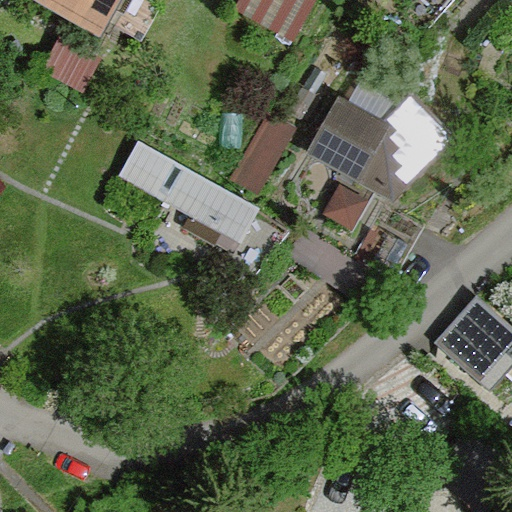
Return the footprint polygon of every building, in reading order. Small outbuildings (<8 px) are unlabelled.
[(119,0),(44,0),(102,32),(119,0)] [(247,0),(242,9),(295,38),(315,0),(247,0)] [(511,0),(423,0),(441,17),(457,0),(511,0)] [(511,5),(490,29),(511,47),(511,5)] [(97,85),(112,51),(72,33),(57,68),(97,85)] [(384,129),(341,105),(313,153),(392,197),(451,139),(414,100),(384,129)] [(289,173),(301,120),(274,114),(262,167),(289,173)] [(259,208),(148,148),(137,170),(227,222),(231,216),(249,225),(259,208)] [(363,301),(379,278),(309,230),(293,253),(363,301)] [(511,348),(511,327),(477,296),(435,341),(488,390),(511,364),(511,354),(509,352),(511,348)]
